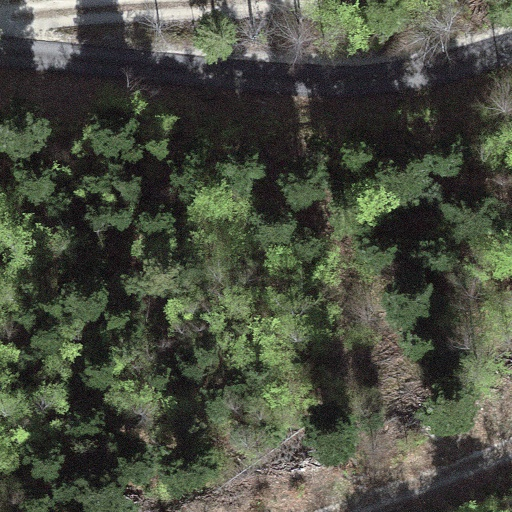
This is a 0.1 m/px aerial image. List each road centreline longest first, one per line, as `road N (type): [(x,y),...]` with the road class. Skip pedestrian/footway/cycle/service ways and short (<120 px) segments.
road 1 (unclassified): [(0,53),(346,77),(421,71),(511,43)]
road 2 (track): [(511,443),(325,511)]
road 3 (track): [(193,0),(0,12)]
